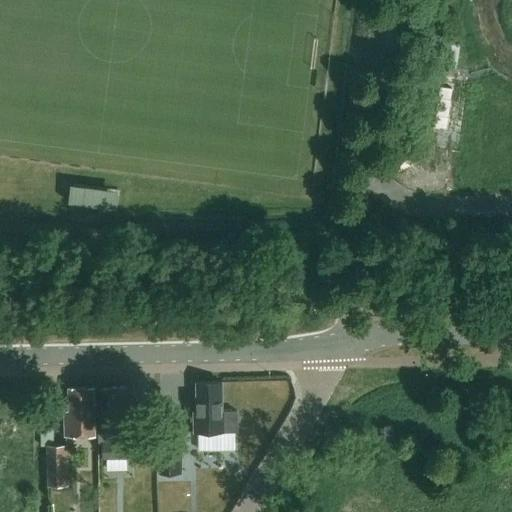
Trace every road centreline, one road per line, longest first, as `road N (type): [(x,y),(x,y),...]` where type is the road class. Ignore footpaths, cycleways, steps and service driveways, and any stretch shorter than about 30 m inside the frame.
road 1 (unclassified): [(0,356),(325,348)]
road 2 (unclassified): [(325,348),(407,332),(511,330)]
road 3 (unclassified): [(252,511),(318,391),(325,348)]
